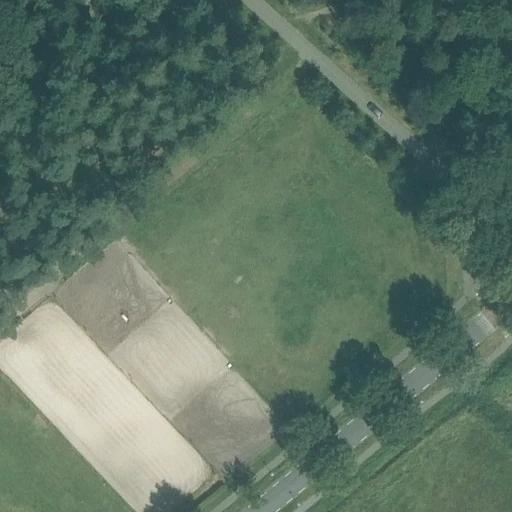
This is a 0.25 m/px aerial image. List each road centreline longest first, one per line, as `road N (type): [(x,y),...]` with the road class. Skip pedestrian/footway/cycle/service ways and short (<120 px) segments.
road 1 (unclassified): [(511,236),(240,0)]
road 2 (tertiary): [(255,511),(511,299)]
